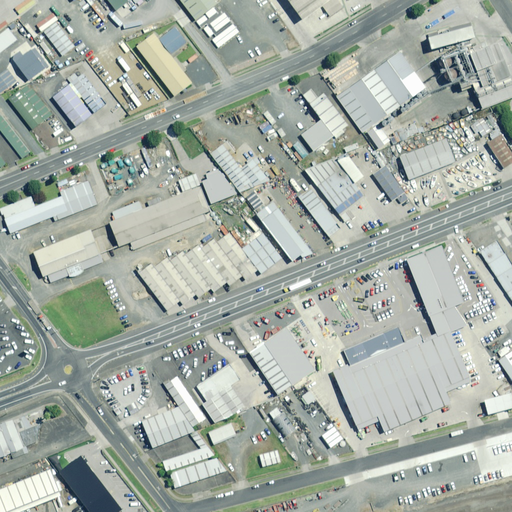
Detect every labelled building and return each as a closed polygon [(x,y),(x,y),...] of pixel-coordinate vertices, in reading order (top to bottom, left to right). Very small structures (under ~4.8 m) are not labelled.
[(128,0),(104,0),(113,12),(128,0)] [(215,4),(211,0),(175,0),(193,21),(215,4)] [(289,0),(303,18),(326,0),(289,0)] [(210,37),(231,21),(224,12),(203,27),(210,37)] [(10,21),(6,15),(0,18),(0,22),(3,26),(10,21)] [(471,23),(428,35),(432,49),(475,37),(471,23)] [(71,48),(52,24),(40,34),(58,58),(71,48)] [(233,24),(213,39),(219,48),(239,32),(233,24)] [(188,40),(176,25),(159,39),(171,54),(188,40)] [(9,28),(0,35),(0,53),(18,40),(9,28)] [(192,81),(152,32),(133,47),(173,97),(192,81)] [(511,97),(511,57),(501,40),(477,49),(485,70),(469,76),(482,110),(511,97)] [(356,47),(321,73),(363,130),(398,104),(373,70),(356,47)] [(42,69),(27,50),(12,62),(26,81),(42,69)] [(373,70),(398,104),(424,85),(399,51),(373,70)] [(112,61),(108,56),(99,62),(102,67),(112,61)] [(438,61),(438,62),(439,64),(439,65),(439,66),(440,67),(441,67),(442,68),(443,69),(444,69),(445,69),(446,69),(447,68),(449,68),(449,67),(450,66),(451,65),(451,64),(452,63),(452,62),(451,61),(451,60),(451,59),(450,58),(449,57),(448,56),(447,56),(446,56),(445,56),(444,56),(443,56),(442,57),(441,57),(440,58),(439,59),(439,60),(438,61)] [(459,57),(453,59),(460,78),(466,76),(459,57)] [(444,74),(444,75),(444,76),(444,77),(444,78),(445,79),(446,80),(446,81),(447,82),(449,82),(450,82),(451,82),(452,82),(453,82),(454,81),(455,80),(456,79),(457,78),(457,77),(457,76),(457,75),(457,74),(457,73),(456,72),(455,71),(454,70),(453,69),(452,69),(451,69),(450,69),(449,69),(448,69),(447,70),(446,71),(445,71),(444,72),(444,74)] [(0,91),(12,83),(2,70),(0,72),(0,91)] [(103,105),(79,74),(67,84),(90,114),(103,105)] [(73,128),(90,114),(67,84),(50,97),(73,128)] [(46,115),(23,85),(5,99),(28,129),(46,115)] [(349,124),(326,92),(319,97),(311,87),(304,92),(322,117),(300,133),(313,150),(349,124)] [(424,99),(420,93),(400,108),(404,114),(424,99)] [(396,120),(392,114),(381,122),(385,128),(396,120)] [(491,131),(483,118),(471,126),(476,133),(480,131),(483,136),(491,131)] [(27,155),(0,120),(0,139),(18,162),(27,155)] [(430,123),(424,126),(427,131),(432,129),(430,123)] [(409,130),(409,131),(409,132),(410,132),(410,133),(411,133),(412,134),(413,134),(414,134),(415,134),(416,134),(416,133),(417,133),(418,132),(418,131),(419,130),(419,129),(418,128),(418,127),(417,126),(417,125),(416,125),(415,125),(414,124),(413,124),(412,125),(411,125),(410,126),(410,127),(409,127),(409,128),(409,129),(409,130)] [(372,127),(368,133),(372,140),(380,140),(384,134),(380,127),(372,127)] [(403,127),(397,130),(402,141),(408,139),(403,127)] [(511,161),(496,136),(484,144),(500,169),(511,161)] [(443,138),(397,156),(406,180),(452,162),(443,138)] [(298,142),(294,145),(304,159),(309,155),(298,142)] [(207,153),(239,194),(267,180),(249,156),(238,164),(221,143),(207,153)] [(385,143),(374,147),(376,152),(386,148),(385,143)] [(303,168),(337,215),(364,196),(335,156),(303,168)] [(402,193),(384,167),(370,176),(389,202),(402,193)] [(26,198),(0,208),(0,223),(5,236),(48,219),(49,223),(93,205),(84,182),(55,194),(56,198),(30,208),(26,198)] [(110,222),(107,223),(118,249),(209,211),(198,186),(138,210),(135,204),(108,215),(110,222)] [(336,227),(308,189),(296,198),(324,236),(336,227)] [(306,248),(273,203),(256,215),(289,260),(306,248)] [(86,229),(30,252),(43,285),(100,262),(86,229)] [(280,261),(260,232),(238,247),(259,276),(280,261)] [(147,264),(133,275),(163,311),(176,301),(180,305),(192,295),(195,299),(207,289),(210,293),(223,282),(227,287),(239,277),(242,280),(254,270),(224,234),(213,243),(210,239),(198,248),(195,244),(182,255),(179,251),(166,262),(163,258),(150,268),(147,264)] [(511,269),(492,241),(473,254),(511,311),(511,269)] [(464,303),(442,246),(407,260),(429,317),(430,316),(454,307),(464,303)] [(454,307),(430,316),(438,337),(451,331),(467,325),(454,307)] [(496,325),(474,340),(481,350),(503,336),(496,325)] [(448,393),(473,382),(451,331),(438,337),(424,343),(421,336),(404,343),(398,328),(344,351),(350,366),(334,372),(356,426),(378,417),(384,432),(452,404),(448,393)] [(289,386),(262,342),(246,352),(273,396),(289,386)] [(511,358),(507,352),(493,361),(511,389),(511,358)] [(227,365),(194,388),(203,402),(236,379),(227,365)] [(236,379),(203,402),(199,404),(212,423),(263,403),(243,374),(236,379)] [(139,421),(150,448),(191,432),(190,427),(203,419),(174,376),(159,383),(173,407),(139,421)] [(310,390),(302,397),(309,405),(317,399),(310,390)] [(511,408),(511,394),(511,393),(485,401),(488,415),(511,408)] [(290,433),(278,415),(269,421),(280,439),(290,433)] [(20,419),(0,425),(0,456),(30,446),(20,419)] [(227,424),(204,433),(209,446),(232,438),(227,424)] [(335,425),(322,436),(332,449),(345,438),(335,425)] [(161,463),(170,491),(220,474),(202,449),(161,463)] [(281,462),(278,451),(260,455),(263,467),(281,462)] [(48,471),(0,489),(0,511),(2,511),(56,491),(48,471)]
